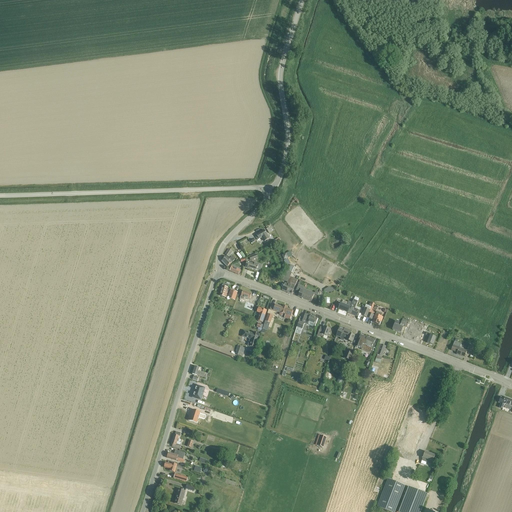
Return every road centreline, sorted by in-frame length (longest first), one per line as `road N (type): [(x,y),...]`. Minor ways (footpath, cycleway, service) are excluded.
road 1 (tertiary): [(511,384),(217,272)]
road 2 (unclassified): [(0,195),(254,187),(271,193)]
road 3 (tertiary): [(142,511),(217,272)]
road 4 (tertiary): [(271,193),(288,138),(282,61),(302,0)]
